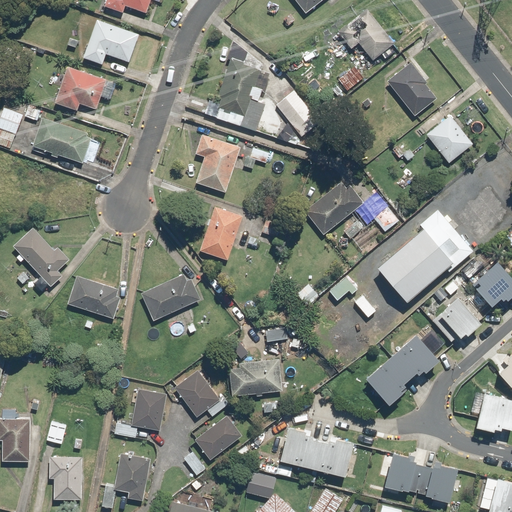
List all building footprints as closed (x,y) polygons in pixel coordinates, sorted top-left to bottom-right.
[(106,0),(105,4),(124,11),(127,3),(148,10),(151,0),(106,0)] [(298,0),(307,11),(321,0),(298,0)] [(368,6),(338,31),(353,48),(360,42),(373,59),(396,39),(368,6)] [(139,32),(97,17),(84,55),(103,61),(106,53),(129,61),(139,32)] [(255,84),(262,65),(233,55),(219,95),(224,97),(217,115),(242,124),(251,97),(258,99),(263,87),(255,84)] [(413,60),(388,79),(416,114),(440,94),(413,60)] [(113,83),(106,81),(107,76),(69,63),(56,101),(79,108),(81,103),(97,108),(102,92),(109,95),(113,83)] [(296,88),(277,104),(302,135),(321,120),(296,88)] [(42,108),(31,103),(26,114),(37,119),(42,108)] [(0,118),(0,142),(10,147),(24,113),(6,105),(0,118)] [(454,112),(427,133),(450,163),(477,142),(454,112)] [(89,132),(44,115),(34,144),(53,151),(52,153),(59,156),(60,153),(83,162),(93,136),(88,135),(89,132)] [(243,144),(204,132),(198,151),(205,154),(197,180),(228,190),(243,144)] [(270,151),(254,146),(251,156),(257,158),(267,161),(270,151)] [(251,156),(246,154),(242,165),(253,168),(257,158),(251,156)] [(48,171),(20,161),(4,204),(32,214),(48,171)] [(331,186),(305,206),(325,232),(364,202),(353,187),(339,197),(331,186)] [(218,203),(200,248),(228,259),(245,214),(218,203)] [(387,204),(374,214),(386,230),(399,220),(387,204)] [(440,204),(419,221),(424,228),(379,265),(408,300),(449,266),(453,270),(478,249),(440,204)] [(34,226),(15,244),(52,285),(64,274),(59,268),(71,258),(59,245),(55,249),(34,226)] [(477,288),(493,306),(505,295),(508,299),(511,295),(511,270),(500,258),(479,278),(483,282),(477,288)] [(474,260),(463,269),(468,275),(479,266),(474,260)] [(33,279),(19,267),(14,274),(27,286),(33,279)] [(188,279),(185,272),(142,290),(153,318),(201,298),(193,277),(188,279)] [(329,288),(339,299),(350,290),(354,294),(360,289),(346,273),(329,288)] [(119,287),(78,274),(70,302),(115,317),(122,296),(117,295),(119,287)] [(454,278),(445,286),(452,294),(461,286),(454,278)] [(311,280),(297,292),(309,304),(322,292),(311,280)] [(471,333),(485,319),(463,296),(444,314),(464,335),(468,330),(471,333)] [(286,327),(266,330),(270,353),(290,350),(286,327)] [(406,390),(405,388),(411,383),(408,380),(420,369),(422,372),(428,367),(430,370),(443,358),(419,331),(369,375),(392,402),(406,390)] [(0,335),(0,379),(2,380),(11,338),(0,335)] [(42,345),(17,339),(14,354),(39,359),(42,345)] [(511,352),(508,356),(511,361),(502,370),(511,381),(511,352)] [(242,366),(233,367),(235,393),(286,389),(284,359),(242,362),(242,366)] [(214,415),(227,406),(200,368),(176,385),(199,416),(209,409),(214,415)] [(162,429),(168,391),(140,386),(133,424),(139,425),(162,429)] [(504,427),(504,424),(511,425),(511,395),(486,391),(479,425),(497,429),(498,426),(504,427)] [(274,401),(264,401),(264,412),(274,413),(274,401)] [(31,459),(32,418),(27,418),(27,413),(16,413),(16,409),(3,409),(3,417),(0,417),(0,438),(4,439),(3,459),(31,459)] [(208,424),(194,435),(213,458),(243,433),(227,413),(210,427),(208,424)] [(68,424),(52,420),(47,439),(63,443),(68,424)] [(133,424),(116,421),(114,433),(136,437),(139,425),(133,424)] [(308,427),(292,424),(284,458),(348,472),(355,440),(332,435),(331,440),(306,434),(308,427)] [(437,466),(418,461),(419,460),(411,458),(412,454),(395,449),(386,483),(450,500),(459,466),(448,463),(447,467),(437,465),(437,466)] [(193,451),(184,458),(199,475),(208,467),(193,451)] [(130,496),(147,498),(153,456),(121,452),(116,487),(131,489),(130,496)] [(84,456),(52,454),(51,477),(56,477),(56,497),(82,498),(84,456)] [(276,476),(251,471),(247,489),(272,495),(276,476)] [(511,511),(511,476),(500,474),(491,510),(502,511),(511,511)] [(114,488),(106,487),(103,505),(113,507),(116,491),(114,491),(114,488)] [(335,511),(344,498),(325,487),(310,511),(335,511)] [(297,511),(276,491),(258,510),(260,502),(248,498),(244,511),(297,511)] [(223,511),(175,499),(171,511),(223,511)]
